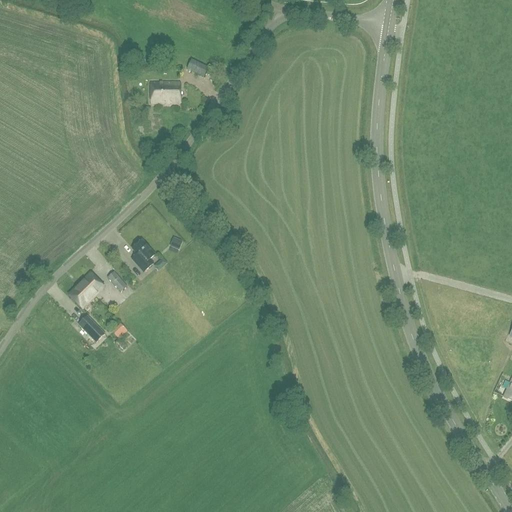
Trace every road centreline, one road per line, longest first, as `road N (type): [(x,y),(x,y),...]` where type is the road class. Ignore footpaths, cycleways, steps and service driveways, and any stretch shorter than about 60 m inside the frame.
road 1 (tertiary): [(510,511),(429,378),(400,299),(375,130),(388,27)]
road 2 (unclassified): [(0,350),(47,284),(165,173),(281,9)]
